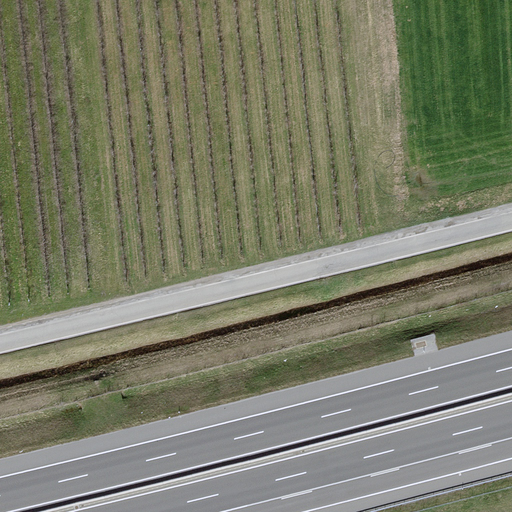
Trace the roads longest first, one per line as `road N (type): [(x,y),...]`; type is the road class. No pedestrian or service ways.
road 1 (motorway): [(511,366),(0,494)]
road 2 (unclassified): [(511,221),(0,343)]
road 3 (motorway): [(150,511),(511,419)]
